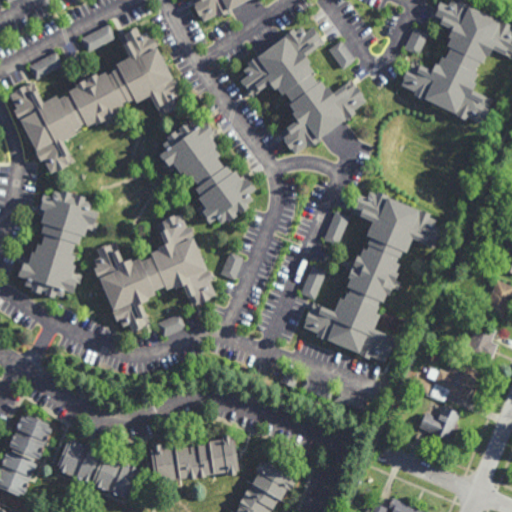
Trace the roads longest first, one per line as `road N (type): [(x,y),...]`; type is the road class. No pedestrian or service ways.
road 1 (residential): [(376,389),(224,333),(205,332),(161,352),(107,349),(0,287)]
road 2 (residential): [(23,370),(101,420),(121,424),(208,398),(325,438),(333,454),(312,511)]
road 3 (residential): [(163,0),(276,186),(271,222),(224,333)]
road 4 (residential): [(265,348),(350,154),(337,138)]
road 5 (residential): [(405,0),(414,4),(393,51),(376,67),(324,0)]
road 6 (residential): [(0,64),(131,0)]
road 7 (residential): [(511,506),(377,452)]
road 8 (residential): [(0,240),(18,166),(0,110)]
